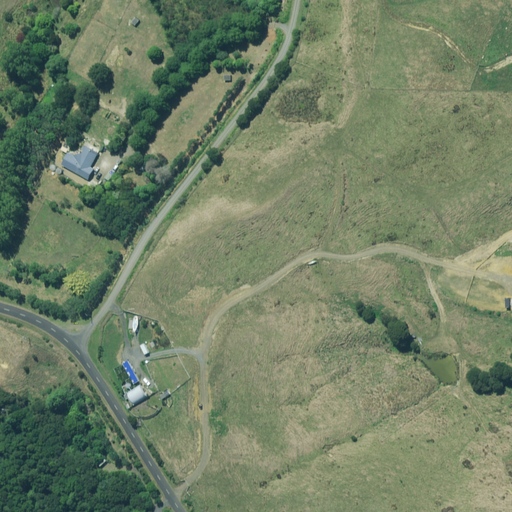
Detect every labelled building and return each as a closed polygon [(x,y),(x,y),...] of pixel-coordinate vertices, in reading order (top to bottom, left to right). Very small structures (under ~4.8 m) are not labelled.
[(99,154),(87,147),(83,154),(77,154),(75,157),(70,153),(63,165),(89,180),(95,169),(91,168),(99,154)] [(133,370),(129,362),(125,364),(130,372),(133,370)] [(141,382),(136,373),(132,375),(137,384),(141,382)] [(149,396),(143,386),(130,394),(136,404),(149,396)] [(107,461),(104,457),(97,463),(100,467),(107,461)]
